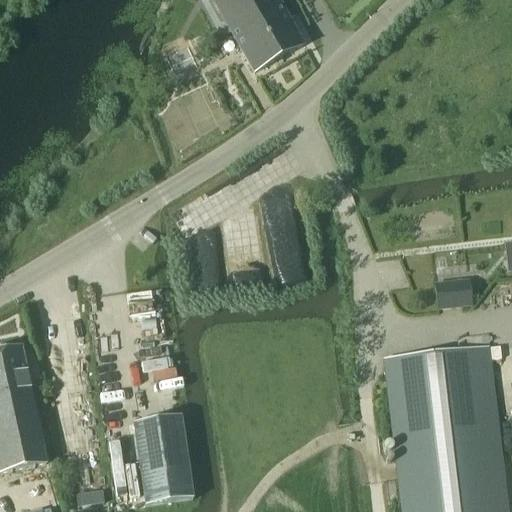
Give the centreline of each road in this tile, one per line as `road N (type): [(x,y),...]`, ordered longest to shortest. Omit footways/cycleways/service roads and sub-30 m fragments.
road 1 (tertiary): [(0,293),(290,111),(402,0)]
road 2 (track): [(366,335),(376,511)]
